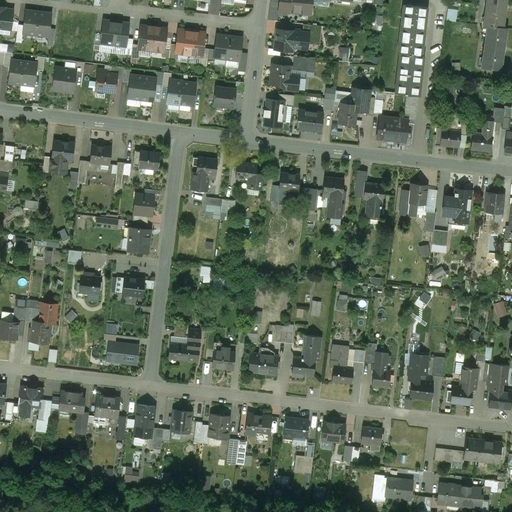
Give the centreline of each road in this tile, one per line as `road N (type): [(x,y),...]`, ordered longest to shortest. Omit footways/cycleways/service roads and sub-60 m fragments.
road 1 (residential): [(149,385),(511,427)]
road 2 (residential): [(246,139),(511,171)]
road 3 (residential): [(149,385),(179,132)]
road 4 (residential): [(0,111),(179,132)]
road 5 (residential): [(0,367),(149,385)]
road 6 (residential): [(118,11),(259,27)]
